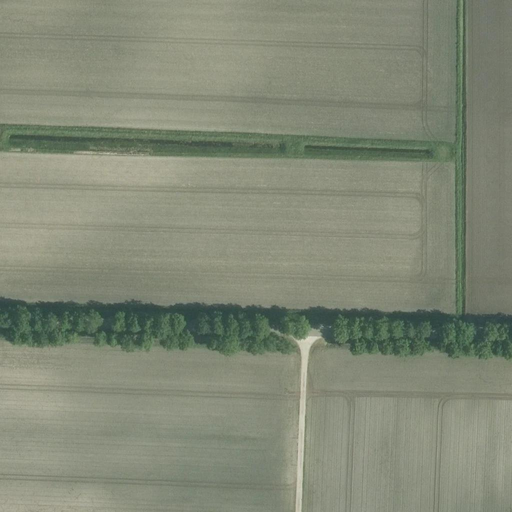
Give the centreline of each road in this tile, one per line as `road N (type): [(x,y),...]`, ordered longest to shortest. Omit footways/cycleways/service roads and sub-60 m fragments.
road 1 (unclassified): [(303,327),(0,319)]
road 2 (unclassified): [(511,333),(303,327)]
road 3 (unclassified): [(303,327),(296,511)]
